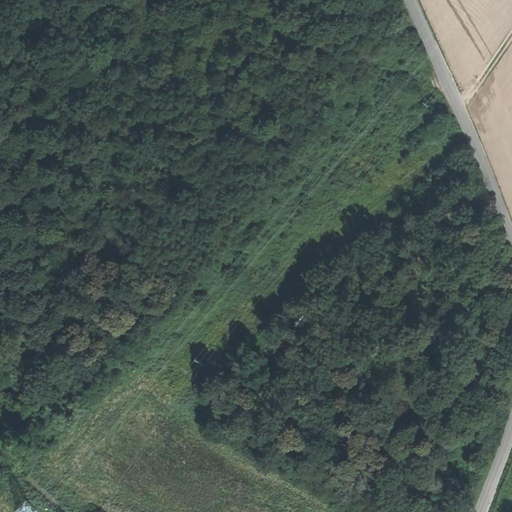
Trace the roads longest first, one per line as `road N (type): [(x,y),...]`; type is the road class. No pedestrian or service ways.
road 1 (unclassified): [(412,0),(511,241)]
road 2 (track): [(451,87),(343,56),(232,0)]
